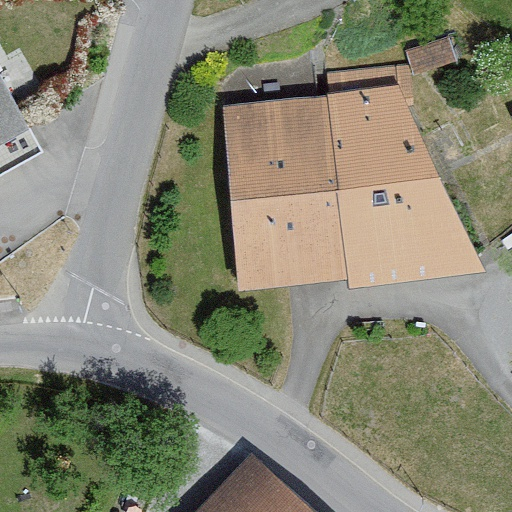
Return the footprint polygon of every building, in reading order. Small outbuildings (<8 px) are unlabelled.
[(439,39),(397,53),(406,78),(448,63),(439,39)] [(463,277),(383,103),(400,102),(397,72),(319,79),(320,94),(205,105),(223,292),(327,282),(328,290),(463,277)] [(0,88),(0,145),(25,132),(0,88)] [(511,111),(501,117),(511,138),(511,111)] [(299,511),(240,454),(181,511),(299,511)]
